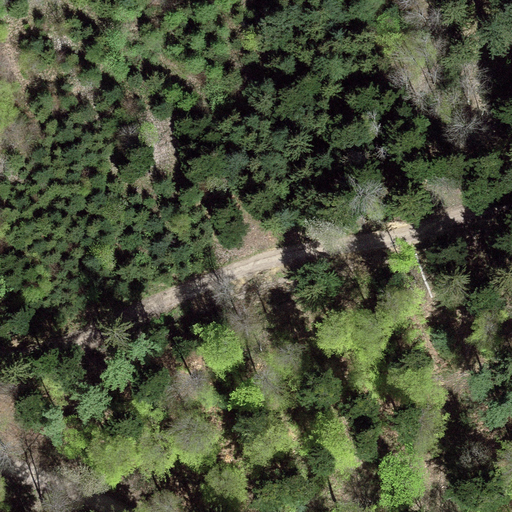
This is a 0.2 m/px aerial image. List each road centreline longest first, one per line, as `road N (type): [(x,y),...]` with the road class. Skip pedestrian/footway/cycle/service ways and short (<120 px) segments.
road 1 (track): [(0,361),(78,340),(241,266),(384,241),(511,203)]
road 2 (track): [(115,511),(0,464)]
